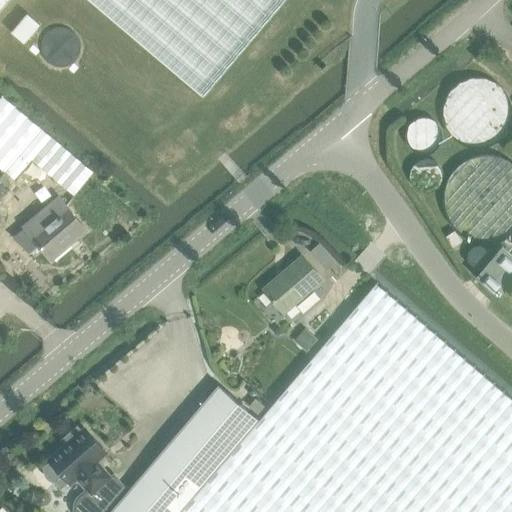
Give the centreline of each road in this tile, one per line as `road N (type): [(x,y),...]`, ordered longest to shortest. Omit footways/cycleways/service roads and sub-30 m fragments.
road 1 (unclassified): [(333,133),(0,415)]
road 2 (unclassified): [(333,133),(380,182),(439,281),(511,343)]
road 3 (unclassified): [(333,133),(490,0)]
